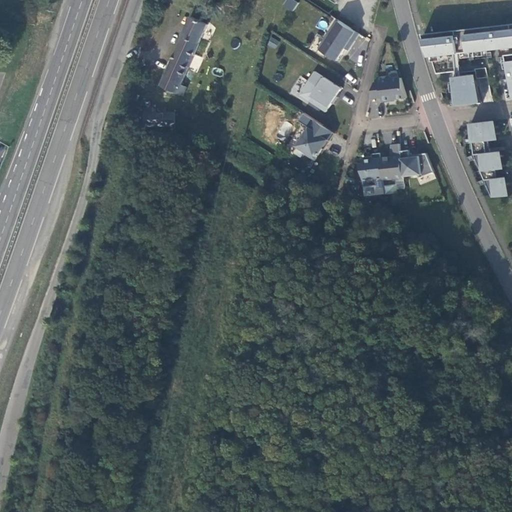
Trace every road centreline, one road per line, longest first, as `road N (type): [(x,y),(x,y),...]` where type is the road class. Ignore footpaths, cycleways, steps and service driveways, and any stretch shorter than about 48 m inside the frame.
road 1 (unclassified): [(0,482),(17,397),(78,224),(105,95),(139,0)]
road 2 (trunk): [(0,317),(111,0)]
road 3 (residential): [(511,286),(435,117)]
road 4 (trunk): [(51,97),(0,245)]
road 5 (trunk): [(51,97),(0,214)]
road 6 (residential): [(435,117),(400,0)]
